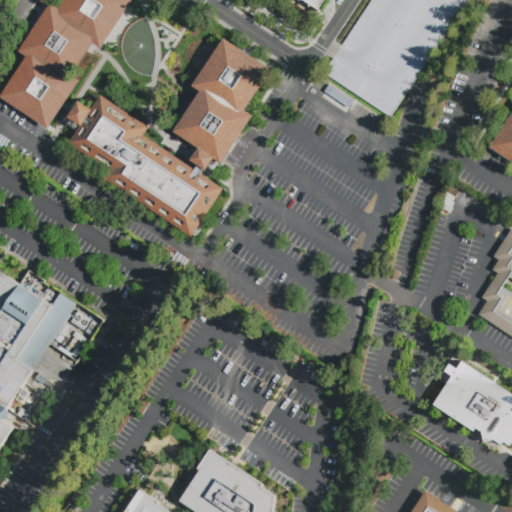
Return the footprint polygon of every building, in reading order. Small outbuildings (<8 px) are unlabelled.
[(0,98),(0,94),(25,57),(17,52),(49,3),(49,4),(57,9),(62,0),(131,0),(99,49),(91,44),(69,76),(70,77),(77,82),(45,129),(0,98)] [(328,0),(320,12),(302,0),(328,0)] [(367,0),(317,74),(385,120),(466,0),(367,0)] [(224,188),(191,237),(102,178),(108,170),(68,144),(80,126),(67,117),(78,100),(91,109),(100,95),(149,127),(144,135),(195,169),(197,165),(190,160),(198,148),(173,131),(199,91),(191,86),(223,38),(271,70),(244,110),(253,116),(221,164),(215,160),(208,172),(204,169),(202,173),(224,188)] [(511,163),(491,149),(511,116),(511,163)] [(511,337),(477,314),(486,301),(480,298),(496,273),(491,270),(497,260),(492,256),(510,228),(511,229),(511,337)] [(0,270),(21,284),(29,270),(46,282),(45,283),(54,289),(55,287),(105,321),(64,383),(37,365),(26,383),(31,386),(39,374),(55,384),(30,423),(10,410),(11,419),(3,420),(14,428),(0,449),(0,270)] [(511,394),(511,445),(511,446),(504,442),(502,445),(495,441),(485,443),(483,433),(476,429),(474,432),(434,406),(453,377),(446,372),(450,365),(458,370),(463,362),(511,394)] [(198,469),(211,450),(264,486),(262,489),(276,497),(274,511),(196,511),(181,502),(201,471),(198,469)] [(124,511),(138,491),(158,503),(156,506),(165,511),(124,511)] [(413,511),(427,491),(457,511),(413,511)]
